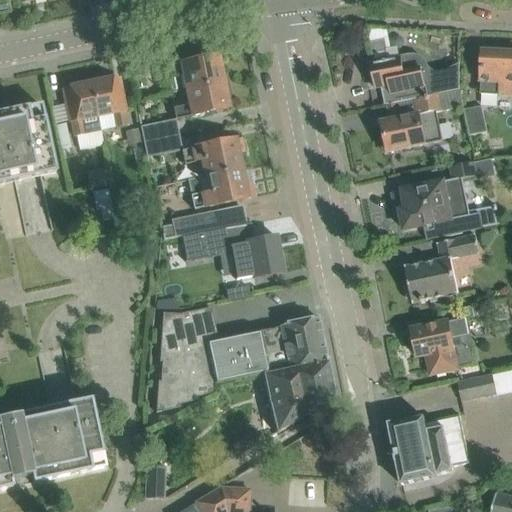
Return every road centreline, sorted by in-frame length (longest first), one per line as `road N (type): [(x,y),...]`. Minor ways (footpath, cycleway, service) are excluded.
road 1 (residential): [(364,511),(362,415),(275,0)]
road 2 (tertiary): [(0,53),(275,0)]
